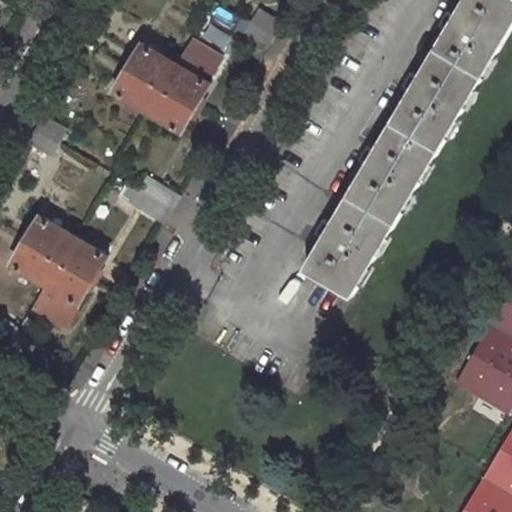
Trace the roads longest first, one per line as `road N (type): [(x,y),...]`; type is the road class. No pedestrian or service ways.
road 1 (residential): [(330,0),(77,424)]
road 2 (residential): [(225,511),(77,424)]
road 3 (residential): [(0,119),(71,0)]
